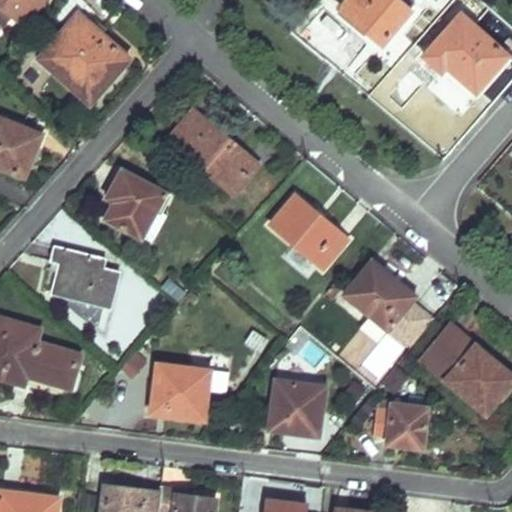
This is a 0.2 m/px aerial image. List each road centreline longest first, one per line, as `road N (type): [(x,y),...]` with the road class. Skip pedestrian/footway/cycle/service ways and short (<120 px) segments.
road 1 (residential): [(0,433),(500,485),(511,470)]
road 2 (residential): [(0,252),(191,32)]
road 3 (residential): [(414,207),(191,32)]
road 4 (residential): [(414,207),(511,98)]
road 5 (residential): [(511,293),(414,207)]
